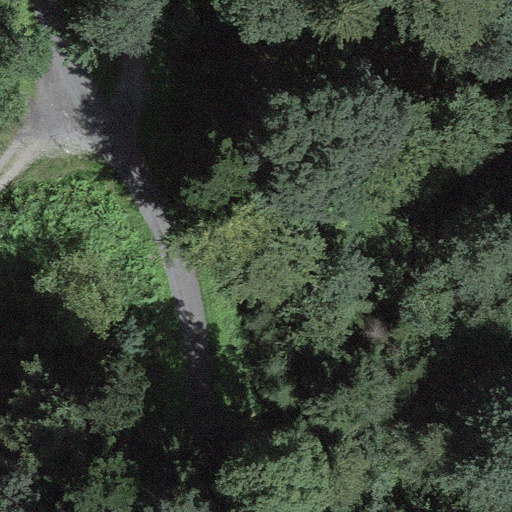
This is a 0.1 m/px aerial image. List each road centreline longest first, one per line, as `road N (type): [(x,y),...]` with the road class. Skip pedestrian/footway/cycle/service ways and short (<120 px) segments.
road 1 (track): [(130,158),(144,0)]
road 2 (track): [(0,187),(96,93)]
